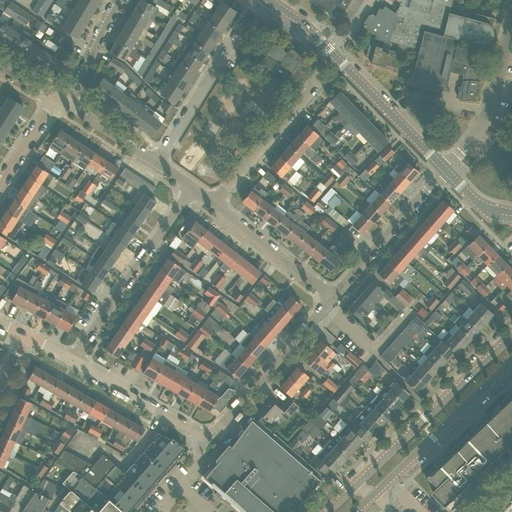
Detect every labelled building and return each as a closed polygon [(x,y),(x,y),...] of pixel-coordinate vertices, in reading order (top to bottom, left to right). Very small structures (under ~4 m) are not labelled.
[(5,0),(0,0),(0,9),(3,11),(10,2),(5,0)] [(41,0),(38,0),(35,5),(45,11),(49,5),(41,0)] [(64,4),(57,0),(56,0),(54,5),(60,9),(64,4)] [(79,0),(74,9),(89,18),(94,8),(80,0),(79,0)] [(80,0),(94,8),(99,0),(80,0)] [(141,0),(140,0),(134,10),(148,18),(152,21),(159,10),(141,0)] [(212,0),(202,0),(200,3),(204,6),(210,10),(213,4),(211,3),(212,0)] [(315,0),(314,3),(321,8),(323,5),(327,8),(325,11),(332,0),(315,0)] [(332,0),(326,11),(328,8),(332,11),(330,14),(338,19),(350,0),(332,0)] [(363,23),(363,24),(364,27),(363,27),(363,28),(364,28),(370,32),(370,34),(377,36),(376,40),(397,45),(403,47),(408,48),(418,51),(423,31),(443,36),(449,13),(452,0),(395,0),(400,3),(399,6),(396,12),(395,13),(393,13),(384,6),(382,10),(379,8),(376,13),(377,13),(375,16),(373,15),(373,14),(372,14),(372,15),(369,16),(369,15),(368,15),(363,23)] [(21,9),(10,2),(3,11),(14,19),(21,9)] [(165,3),(162,8),(170,12),(173,7),(165,3)] [(200,3),(195,11),(199,14),(204,6),(200,3)] [(213,5),(210,10),(215,13),(214,13),(228,22),(235,12),(222,3),(218,8),(213,5)] [(35,5),(31,11),(41,18),(45,11),(35,5)] [(25,27),(32,16),(21,9),(14,19),(25,27)] [(68,19),(83,28),(89,18),(74,9),(68,19)] [(148,18),(134,10),(128,21),(142,29),(148,18)] [(180,12),(177,16),(178,17),(184,20),(187,16),(180,12)] [(214,13),(208,24),(221,32),(228,22),(214,13)] [(449,13),(443,36),(458,40),(468,42),(466,46),(485,51),(487,44),(490,41),(492,38),(493,35),(492,31),(491,27),(493,18),(475,13),(473,19),(449,13)] [(45,18),(51,23),(54,19),(48,14),(45,18)] [(169,31),(178,17),(177,16),(174,14),(173,14),(164,28),(169,31)] [(193,14),(189,20),(193,23),(197,17),(193,14)] [(83,28),(68,19),(62,29),(77,38),(83,28)] [(38,30),(43,23),(38,20),(34,27),(38,30)] [(122,31),(136,39),(142,29),(128,21),(122,31)] [(38,30),(43,33),(47,27),(43,23),(38,30)] [(178,23),(173,31),(178,34),(183,26),(178,23)] [(208,24),(201,34),(214,42),(221,32),(208,24)] [(8,28),(0,39),(0,40),(10,48),(18,35),(8,28)] [(10,48),(21,55),(30,43),(25,39),(28,33),(22,30),(19,35),(18,35),(10,48)] [(116,42),(135,53),(141,43),(136,39),(122,31),(116,42)] [(176,38),(178,34),(173,31),(168,41),(172,44),(176,38)] [(418,51),(410,85),(421,88),(419,93),(421,93),(421,94),(423,95),(425,96),(424,97),(427,97),(427,98),(428,98),(429,98),(428,99),(429,99),(429,98),(431,98),(431,100),(432,99),(434,99),(434,98),(435,98),(435,96),(436,96),(436,95),(437,95),(437,96),(439,97),(441,87),(446,88),(450,70),(453,71),(452,73),(464,76),(465,76),(466,70),(461,69),(462,63),(468,64),(468,66),(470,67),(471,64),(476,66),(479,54),(456,48),(458,40),(443,36),(423,31),(418,51)] [(158,38),(163,42),(167,35),(162,32),(158,38)] [(201,34),(194,44),(207,53),(214,42),(201,34)] [(59,35),(55,41),(60,44),(64,38),(59,35)] [(33,37),(30,43),(21,55),(32,62),(44,45),(33,37)] [(70,50),(74,44),(64,38),(60,44),(70,50)] [(158,38),(154,45),(159,48),(163,42),(158,38)] [(201,63),(207,53),(194,44),(189,40),(182,50),(201,63)] [(290,75),(285,72),(280,80),(292,88),(296,81),(297,82),(303,74),(304,75),(312,63),(290,49),(287,53),(268,41),(266,43),(261,40),(255,49),(265,56),(260,64),(272,72),(277,64),(291,73),(290,75)] [(116,42),(110,52),(123,60),(126,55),(137,61),(140,56),(135,53),(116,42)] [(161,51),(166,54),(170,47),(165,44),(161,51)] [(44,45),(32,62),(43,69),(54,52),(44,45)] [(405,59),(408,48),(403,47),(397,45),(395,52),(388,50),(387,53),(381,51),(381,48),(368,45),(365,57),(372,58),(370,63),(385,67),(386,65),(399,68),(401,60),(399,60),(400,57),(405,59)] [(175,60),(194,73),(201,63),(182,50),(188,54),(184,59),(179,55),(175,60)] [(159,65),(166,54),(161,51),(154,62),(159,65)] [(65,59),(54,52),(43,69),(54,77),(63,64),(65,59)] [(149,53),(145,59),(150,62),(154,56),(149,53)] [(126,66),(112,58),(108,65),(122,73),(126,66)] [(150,62),(145,59),(137,72),(141,76),(150,62)] [(187,83),(194,73),(175,60),(172,66),(177,70),(174,74),(187,83)] [(459,91),(457,97),(461,98),(461,101),(472,101),(472,100),(472,97),(474,98),(478,81),(475,81),(477,71),(470,67),(468,66),(468,64),(462,63),(461,69),(466,70),(465,76),(464,76),(464,81),(462,81),(464,81),(461,91),(459,91)] [(152,65),(148,72),(153,75),(157,68),(152,65)] [(130,70),(126,75),(132,80),(136,76),(130,70)] [(153,75),(148,72),(143,80),(147,84),(153,75)] [(167,84),(181,93),(187,83),(174,74),(167,84)] [(142,81),(136,76),(132,80),(138,86),(142,81)] [(93,91),(102,99),(114,83),(110,80),(108,83),(102,79),(93,91)] [(114,83),(102,99),(112,106),(122,94),(126,88),(117,80),(114,83)] [(174,104),(181,93),(167,84),(160,95),(174,104)] [(154,93),(148,88),(144,92),(149,97),(154,93)] [(339,112),(349,102),(339,92),(329,101),(339,112)] [(112,106),(122,114),(132,101),(135,97),(131,93),(127,98),(122,94),(112,106)] [(159,99),(154,93),(149,97),(155,103),(159,99)] [(2,107),(17,117),(23,107),(9,97),(2,107)] [(132,101),(122,114),(131,121),(141,109),(132,101)] [(344,126),(359,112),(349,102),(339,112),(340,112),(335,117),(344,126)] [(172,107),(167,103),(162,111),(167,114),(172,107)] [(141,129),(151,116),(154,112),(144,105),(141,109),(131,121),(141,129)] [(0,110),(0,119),(10,126),(17,117),(2,107),(0,110)] [(344,126),(334,136),(338,139),(347,130),(353,136),(358,132),(368,122),(359,112),(344,126)] [(161,124),(151,116),(141,129),(151,137),(161,124)] [(310,123),(320,131),(325,125),(320,121),(315,117),(310,123)] [(0,133),(4,136),(10,126),(0,119),(0,133)] [(358,132),(368,142),(378,132),(368,122),(358,132)] [(298,136),(308,145),(318,135),(307,126),(298,136)] [(64,149),(71,138),(60,130),(49,146),(60,154),(64,149)] [(330,131),(324,137),(328,141),(334,136),(330,131)] [(378,132),(368,142),(378,152),(388,142),(378,132)] [(298,136),(288,147),(299,156),(303,151),(316,163),(321,158),(317,154),(308,146),(308,145),(298,136)] [(334,136),(328,141),(332,146),(338,140),(338,139),(334,136)] [(83,146),(71,138),(64,149),(60,154),(72,161),(72,162),(83,146)] [(94,153),(83,146),(72,162),(84,170),(87,164),(94,153)] [(288,147),(279,157),(290,166),(299,156),(288,147)] [(388,147),(379,156),(384,161),(394,152),(388,147)] [(349,151),(343,157),(347,161),(353,155),(349,151)] [(87,164),(85,168),(96,176),(99,172),(106,161),(94,153),(87,164)] [(43,155),(39,162),(50,170),(54,165),(55,163),(43,155)] [(353,155),(347,161),(351,166),(358,160),(353,155)] [(290,166),(279,157),(270,168),(277,174),(285,181),(286,182),(296,171),(294,170),(290,166)] [(344,172),(341,169),(346,164),(341,159),(332,168),(340,176),(344,172)] [(369,165),(374,170),(379,166),(374,160),(369,165)] [(398,174),(408,183),(418,172),(404,160),(400,164),(398,163),(393,169),(398,173),(398,174)] [(92,183),(94,184),(94,185),(96,186),(100,181),(106,186),(112,177),(117,169),(106,161),(99,172),(96,176),(95,178),(92,183)] [(50,170),(59,176),(65,180),(68,175),(62,171),(54,165),(50,170)] [(365,169),(370,175),(374,170),(369,165),(365,169)] [(36,166),(29,177),(45,188),(53,176),(36,166)] [(68,175),(71,170),(65,166),(62,171),(68,175)] [(130,171),(125,168),(119,176),(124,179),(130,171)] [(124,179),(125,180),(129,183),(135,174),(130,171),(124,179)] [(262,177),(263,177),(273,185),(277,180),(267,171),(262,177)] [(328,173),(324,178),(330,184),(334,179),(328,173)] [(350,178),(344,173),(340,177),(346,183),(350,178)] [(140,178),(135,174),(129,183),(134,186),(140,178)] [(388,184),(399,194),(408,183),(398,174),(393,179),(391,176),(386,181),(388,184)] [(65,184),(71,188),(76,180),(70,176),(65,184)] [(124,179),(119,176),(115,181),(121,185),(125,180),(124,179)] [(29,177),(21,189),(32,197),(40,185),(45,188),(29,177)] [(336,182),(342,187),(346,183),(340,177),(336,181),(336,182)] [(145,181),(140,178),(134,186),(139,190),(145,181)] [(330,184),(324,178),(320,182),(321,184),(326,188),(330,184)] [(85,186),(91,190),(94,185),(94,184),(92,183),(88,181),(85,186)] [(145,181),(139,190),(144,193),(150,184),(145,181)] [(149,197),(155,188),(150,184),(144,193),(149,197)] [(279,191),(283,194),(289,188),(284,184),(279,191)] [(379,194),(390,204),(399,194),(388,184),(379,194)] [(80,190),(78,193),(84,197),(86,194),(88,195),(91,190),(85,186),(82,191),(80,190)] [(242,201),(253,210),(262,199),(261,199),(266,193),(261,188),(258,191),(253,187),(251,191),(250,190),(242,201)] [(289,188),(283,194),(288,198),(290,196),(293,191),(289,188)] [(315,188),(307,197),(313,203),(322,194),(321,193),(317,189),(315,188)] [(325,205),(326,204),(336,193),(331,188),(320,199),(316,205),(321,210),(325,205)] [(21,189),(14,201),(30,211),(37,200),(32,197),(21,189)] [(78,193),(74,199),(80,203),(84,197),(78,193)] [(136,205),(147,213),(156,201),(149,197),(144,193),(136,205)] [(370,204),(381,214),(390,204),(379,194),(370,204)] [(104,200),(114,206),(116,203),(106,196),(104,200)] [(273,208),(262,199),(253,210),(264,219),(273,208)] [(101,203),(111,210),(114,206),(104,200),(101,203)] [(14,201),(6,212),(23,223),(29,227),(36,215),(30,211),(14,201)] [(305,211),(310,205),(306,201),(301,208),(305,211)] [(444,220),(447,218),(453,210),(443,201),(434,211),(444,220)] [(273,208),(264,219),(275,227),(284,216),(288,211),(287,211),(287,212),(276,204),(273,208)] [(371,224),(381,214),(370,204),(361,215),(371,224)] [(147,213),(136,205),(128,216),(140,224),(147,213)] [(310,215),(315,209),(310,205),(305,211),(305,212),(302,216),(304,218),(308,213),(310,215)] [(75,209),(71,215),(75,218),(79,212),(75,209)] [(59,215),(69,221),(71,218),(61,211),(59,215)] [(284,216),(275,227),(286,236),(299,220),(301,217),(295,213),(293,215),(288,211),(284,216)] [(424,222),(435,231),(444,220),(434,211),(424,222)] [(0,230),(12,239),(23,223),(6,212),(0,221),(0,230)] [(78,215),(87,222),(90,218),(80,212),(78,215)] [(60,220),(55,228),(62,232),(67,224),(69,221),(59,215),(57,218),(60,220)] [(85,225),(87,222),(78,215),(75,219),(85,225)] [(351,225),(355,228),(362,235),(371,224),(361,215),(351,225)] [(128,216),(120,227),(132,235),(140,224),(128,216)] [(326,217),(320,223),(326,228),(331,221),(326,217)] [(188,218),(183,225),(188,230),(194,222),(188,218)] [(301,222),(299,220),(286,236),(297,245),(305,234),(310,228),(301,222)] [(337,226),(331,221),(326,228),(332,232),(337,226)] [(108,228),(105,233),(113,239),(124,247),(132,235),(120,227),(112,222),(108,228)] [(197,241),(206,230),(195,222),(194,222),(188,230),(188,231),(188,230),(182,238),(186,241),(185,243),(192,249),(197,241)] [(435,231),(424,222),(416,232),(426,241),(434,231),(435,231)] [(470,227),(470,228),(465,232),(470,237),(475,233),(470,227)] [(197,241),(192,249),(195,245),(205,253),(208,250),(217,239),(206,230),(197,241)] [(346,234),(343,231),(339,237),(342,240),(344,242),(345,242),(350,246),(354,240),(346,234)] [(416,232),(406,243),(422,257),(423,257),(427,252),(428,252),(432,248),(429,246),(430,245),(416,232)] [(44,237),(54,244),(56,240),(46,234),(44,237)] [(305,234),(297,245),(308,253),(316,243),(305,234)] [(62,238),(72,245),(74,241),(64,235),(62,238)] [(463,249),(472,260),(487,245),(478,235),(467,245),(463,249)] [(38,256),(43,260),(54,244),(44,237),(42,241),(46,243),(38,256)] [(170,244),(169,246),(174,250),(174,249),(175,250),(181,241),(175,237),(170,244)] [(60,242),(70,248),(72,245),(62,238),(60,242)] [(116,258),(124,247),(113,239),(105,250),(116,258)] [(208,250),(219,258),(228,247),(217,239),(208,250)] [(451,244),(457,250),(462,246),(456,240),(451,244)] [(316,243),(308,253),(319,262),(328,251),(316,243)] [(406,243),(397,254),(413,268),(422,257),(406,243)] [(451,244),(447,248),(453,254),(457,250),(451,244)] [(333,245),(328,251),(319,262),(330,271),(343,254),(333,245)] [(481,260),(487,265),(497,255),(487,245),(472,260),(477,265),(481,260)] [(91,257),(92,258),(108,269),(116,258),(105,250),(99,246),(91,257)] [(228,247),(219,258),(224,262),(219,269),(225,273),(230,267),(238,256),(228,247)] [(174,250),(170,256),(181,264),(182,263),(184,260),(186,257),(175,250),(174,249),(174,250)] [(55,250),(51,255),(60,262),(64,256),(55,250)] [(414,268),(397,254),(388,264),(404,278),(409,282),(413,279),(408,275),(414,268)] [(494,277),(496,275),(507,265),(497,255),(487,265),(485,268),(494,277)] [(18,263),(21,266),(27,258),(23,256),(18,263)] [(46,263),(53,266),(56,260),(50,256),(46,263)] [(230,267),(241,275),(249,264),(238,256),(230,267)] [(93,267),(89,273),(100,281),(108,269),(92,258),(88,264),(93,267)] [(196,258),(192,263),(199,268),(203,264),(196,258)] [(168,259),(160,270),(171,278),(177,283),(185,271),(179,267),(180,267),(168,259)] [(461,262),(456,268),(460,272),(466,267),(461,262)] [(18,263),(12,271),(16,273),(21,266),(18,263)] [(45,265),(41,263),(37,270),(40,272),(45,265)] [(195,273),(199,268),(192,263),(189,268),(195,273)] [(260,273),(249,264),(241,275),(252,284),(260,273)] [(388,264),(378,275),(394,289),(404,278),(388,264)] [(50,268),(45,265),(40,272),(46,275),(50,268)] [(494,277),(492,279),(502,289),(506,285),(511,279),(511,270),(507,265),(496,275),(494,277)] [(466,267),(460,272),(464,277),(470,271),(466,267)] [(202,268),(198,273),(203,278),(208,272),(202,268)] [(168,284),(171,278),(160,270),(152,282),(171,295),(175,289),(168,284)] [(448,278),(455,283),(460,277),(454,271),(448,278)] [(10,273),(5,280),(8,283),(14,276),(10,273)] [(80,276),(76,281),(92,292),(100,281),(89,273),(85,279),(80,276)] [(225,279),(222,277),(219,274),(215,279),(222,284),(225,279)] [(270,280),(264,275),(256,285),(263,290),(267,285),(266,284),(270,280)] [(14,282),(4,295),(12,299),(11,301),(12,301),(17,303),(16,304),(22,307),(30,291),(32,287),(33,287),(37,281),(38,279),(33,276),(28,284),(26,289),(14,282)] [(67,280),(62,277),(58,284),(63,287),(67,280)] [(443,284),(450,289),(455,283),(448,278),(447,279),(443,284)] [(211,284),(215,286),(215,287),(216,286),(218,288),(222,284),(215,279),(211,284)] [(72,282),(67,280),(63,287),(67,289),(72,282)] [(467,295),(473,290),(463,280),(458,285),(467,295)] [(30,291),(22,307),(28,310),(29,310),(34,312),(42,297),(36,295),(42,284),(37,281),(33,287),(32,287),(30,291)] [(152,282),(144,293),(156,301),(163,306),(171,295),(152,282)] [(364,291),(382,307),(377,303),(383,296),(388,301),(392,296),(385,289),(383,292),(372,282),(364,291)] [(479,293),(485,287),(481,283),(475,288),(479,293)] [(489,291),(485,287),(479,293),(484,297),(489,291)] [(212,290),(205,301),(212,306),(219,295),(212,290)] [(401,290),(396,295),(395,297),(405,306),(405,307),(411,300),(401,290)] [(84,291),(80,297),(85,300),(89,295),(84,291)] [(364,291),(356,300),(369,312),(373,308),(378,312),(382,307),(377,303),(364,291)] [(238,302),(243,297),(237,292),(232,298),(238,302)] [(280,307),(291,316),(300,305),(285,292),(280,298),(285,302),(281,306),(280,307)] [(45,319),(53,303),(47,301),(50,296),(44,293),(42,297),(34,312),(33,313),(34,313),(39,315),(39,316),(45,319)] [(148,312),(156,301),(144,293),(136,304),(148,312)] [(250,293),(247,296),(245,300),(249,303),(255,297),(250,293)] [(429,301),(435,306),(439,302),(433,296),(429,301)] [(249,303),(254,307),(259,300),(255,297),(249,303)] [(495,297),(489,302),(499,312),(505,307),(495,297)] [(51,322),(56,324),(64,309),(67,304),(56,298),(55,299),(53,303),(45,319),(51,322)] [(196,307),(193,310),(203,318),(205,315),(210,309),(209,308),(210,306),(200,299),(199,302),(202,304),(198,309),(196,307)] [(365,316),(369,312),(356,300),(348,309),(366,326),(370,321),(365,316)] [(441,304),(437,308),(440,311),(444,307),(445,308),(449,304),(445,300),(441,304)] [(429,301),(425,305),(431,311),(435,306),(429,301)] [(276,302),(267,313),(282,326),(291,316),(280,307),(281,306),(276,302)] [(219,313),(225,307),(220,303),(215,309),(219,313)] [(480,303),(473,311),(485,322),(493,314),(485,308),(480,303)] [(129,315),(140,323),(148,312),(136,304),(129,315)] [(70,313),(64,309),(56,324),(56,325),(57,325),(62,327),(61,328),(67,331),(76,316),(79,310),(73,307),(70,313)] [(219,313),(215,309),(210,314),(219,322),(224,317),(226,314),(229,311),(225,307),(219,313)] [(422,307),(417,312),(423,318),(428,313),(422,307)] [(191,313),(201,321),(203,318),(193,310),(191,313)] [(437,322),(442,316),(435,310),(430,316),(437,322)] [(485,322),(473,311),(466,319),(478,330),(485,322)] [(201,321),(191,313),(188,317),(189,318),(186,322),(195,328),(201,321)] [(273,337),(282,326),(267,313),(258,323),(263,327),(262,327),(273,337)] [(390,323),(394,318),(391,316),(389,314),(385,318),(390,323)] [(129,315),(121,327),(132,335),(140,323),(129,315)] [(455,324),(471,338),(478,330),(466,319),(460,315),(453,323),(455,325),(455,324)] [(209,316),(200,327),(198,330),(203,334),(207,328),(211,330),(212,329),(217,333),(220,328),(217,325),(218,324),(216,323),(217,322),(215,321),(209,316)] [(424,323),(415,316),(412,320),(420,327),(423,324),(424,323)] [(412,320),(408,325),(416,332),(420,327),(412,320)] [(416,332),(419,335),(426,327),(423,324),(420,327),(416,332)] [(448,332),(464,346),(471,338),(455,324),(455,325),(448,332)] [(408,325),(404,329),(412,336),(415,339),(419,335),(416,332),(408,325)] [(113,338),(124,346),(132,335),(121,327),(113,338)] [(253,337),(264,347),(273,337),(262,327),(253,337)] [(375,333),(379,336),(384,329),(381,327),(375,333)] [(175,335),(179,338),(185,332),(180,328),(175,335)] [(207,338),(210,335),(212,332),(211,330),(207,328),(203,334),(207,338)] [(412,336),(404,329),(400,334),(408,341),(408,340),(412,336)] [(191,338),(198,344),(204,336),(197,331),(191,338)] [(185,332),(179,339),(183,342),(189,335),(185,332)] [(248,332),(239,342),(245,348),(255,357),(264,347),(253,337),(248,332)] [(454,352),(457,355),(464,346),(448,332),(441,340),(444,343),(454,352)] [(404,345),(408,341),(400,334),(397,337),(396,338),(404,345)] [(436,336),(429,344),(431,346),(447,360),(453,352),(456,355),(457,355),(454,352),(444,343),(441,340),(436,336)] [(124,346),(113,338),(105,350),(116,358),(124,346)] [(159,344),(165,348),(169,342),(163,338),(159,344)] [(400,350),(404,345),(396,338),(392,342),(400,350)] [(144,339),(142,342),(152,348),(154,345),(151,343),(144,339)] [(320,341),(312,350),(332,368),(337,372),(340,369),(335,364),(335,365),(330,360),(335,354),(331,350),(320,341)] [(144,348),(139,356),(145,359),(152,348),(142,342),(140,345),(144,348)] [(396,354),(400,350),(392,342),(388,347),(396,354)] [(185,345),(182,349),(190,354),(192,351),(185,345)] [(431,346),(423,354),(427,357),(440,368),(447,360),(431,346)] [(388,347),(384,351),(392,359),(394,357),(396,354),(388,347)] [(235,358),(246,368),(255,357),(245,348),(235,358)] [(182,358),(185,352),(179,349),(176,355),(182,358)] [(198,350),(196,353),(209,359),(211,356),(198,350)] [(303,360),(314,369),(321,376),(326,369),(329,371),(332,368),(312,350),(303,360)] [(384,351),(380,356),(388,364),(390,361),(392,359),(384,351)] [(185,352),(182,358),(187,361),(191,355),(185,352)] [(355,368),(360,362),(348,352),(343,358),(355,368)] [(237,378),(246,368),(235,358),(230,353),(219,365),(226,369),(229,372),(237,378)] [(130,366),(138,371),(145,359),(139,356),(137,354),(130,366)] [(154,379),(163,364),(152,357),(148,364),(142,373),(143,373),(143,372),(148,375),(148,376),(154,379)] [(440,368),(427,357),(420,365),(432,376),(440,368)] [(166,358),(163,364),(154,379),(160,383),(160,382),(165,385),(164,386),(165,386),(174,370),(177,365),(166,358)] [(204,371),(207,364),(202,361),(198,368),(204,371)] [(376,361),(368,369),(366,371),(367,371),(367,372),(371,376),(380,365),(376,361)] [(204,371),(209,374),(213,367),(207,364),(204,371)] [(368,369),(363,364),(354,374),(360,379),(367,372),(367,371),(366,371),(368,369)] [(432,376),(420,365),(413,373),(425,384),(432,376)] [(41,385),(47,374),(35,367),(28,378),(41,385)] [(297,367),(288,377),(300,387),(308,378),(297,367)] [(425,384),(413,373),(412,373),(408,369),(401,377),(405,381),(417,393),(425,384)] [(165,385),(168,387),(170,388),(170,389),(176,392),(185,376),(174,370),(165,386),(165,385)] [(230,386),(234,381),(228,376),(218,370),(215,376),(220,379),(225,382),(230,386)] [(41,385),(53,392),(59,381),(47,374),(41,385)] [(347,382),(353,388),(360,379),(354,374),(347,382)] [(176,392),(179,394),(182,395),(187,398),(186,399),(187,399),(196,383),(185,376),(176,392)] [(280,387),(287,393),(291,397),(300,387),(288,377),(280,387)] [(333,393),(338,387),(328,378),(323,384),(333,393)] [(385,387),(402,402),(409,394),(397,383),(397,382),(393,378),(385,387)] [(59,381),(53,392),(65,399),(71,388),(59,381)] [(207,389),(197,405),(204,408),(209,411),(208,411),(209,412),(211,408),(213,409),(213,410),(214,410),(214,409),(217,410),(216,410),(218,411),(236,391),(234,390),(228,388),(219,398),(211,394),(217,385),(212,382),(207,389)] [(347,382),(340,390),(346,396),(353,388),(347,382)] [(187,398),(192,401),(197,405),(207,389),(196,383),(187,399),(187,398)] [(377,394),(394,410),(402,402),(385,387),(384,387),(384,386),(377,394)] [(27,397),(30,390),(24,388),(21,394),(27,397)] [(65,399),(77,406),(83,395),(71,388),(65,399)] [(340,390),(333,398),(339,404),(346,396),(340,390)] [(511,391),(425,474),(428,477),(438,487),(432,492),(446,507),(473,481),(477,485),(487,475),(483,471),(511,443),(511,391)] [(387,418),(394,410),(377,394),(370,402),(387,418)] [(77,406),(90,413),(96,402),(83,395),(77,406)] [(39,403),(45,406),(48,399),(43,396),(39,403)] [(19,398),(14,411),(26,417),(32,404),(19,398)] [(257,421),(263,425),(267,421),(270,424),(279,414),(281,416),(286,421),(295,411),(299,407),(288,398),(285,402),(280,408),(275,404),(274,405),(268,400),(258,412),(262,415),(257,421)] [(333,398),(326,406),(332,412),(339,404),(333,398)] [(48,399),(45,406),(50,409),(54,402),(48,399)] [(90,413),(101,420),(107,408),(96,402),(90,413)] [(380,426),(387,418),(370,402),(363,410),(380,426)] [(322,418),(323,419),(325,420),(332,412),(326,406),(318,415),(322,418)] [(113,427),(120,415),(107,408),(101,420),(113,427)] [(63,417),(69,420),(73,413),(68,410),(63,417)] [(355,418),(373,434),(380,426),(363,410),(355,418)] [(14,411),(8,424),(20,429),(26,432),(32,419),(26,417),(14,411)] [(73,413),(69,420),(74,423),(78,415),(73,413)] [(119,430),(114,438),(115,439),(112,445),(117,448),(132,422),(120,415),(113,427),(119,430)] [(316,427),(323,419),(322,418),(318,415),(311,423),(316,427)] [(253,418),(200,479),(216,493),(224,501),(237,511),(270,511),(282,499),(291,508),(287,511),(300,511),(327,482),(253,418)] [(360,423),(355,418),(355,419),(348,427),(350,428),(353,431),(363,440),(366,442),(373,434),(360,423)] [(339,433),(346,424),(340,419),(333,428),(339,433)] [(316,427),(311,423),(309,421),(302,429),(307,434),(311,437),(318,429),(316,427)] [(144,429),(132,422),(117,448),(122,451),(126,444),(128,445),(132,437),(138,440),(144,429)] [(20,429),(8,424),(2,436),(14,442),(20,429)] [(88,431),(87,434),(92,437),(93,434),(97,428),(92,425),(88,431)] [(339,433),(356,448),(362,440),(365,443),(366,442),(363,440),(353,431),(350,428),(348,427),(346,425),(339,433)] [(102,431),(97,428),(93,434),(99,437),(102,431)] [(66,429),(62,435),(68,438),(72,433),(66,429)] [(356,448),(339,433),(339,432),(331,441),(336,444),(349,456),(356,448)] [(153,440),(152,441),(174,459),(179,453),(177,450),(179,448),(182,450),(183,448),(172,438),(170,440),(157,433),(153,440)] [(54,445),(61,450),(64,445),(68,438),(62,435),(58,441),(57,440),(54,445)] [(2,436),(0,440),(0,450),(8,455),(14,442),(2,436)] [(349,456),(336,444),(330,439),(323,448),(328,452),(329,452),(341,464),(349,456)] [(293,440),(289,446),(294,450),(298,445),(293,440)] [(174,459),(152,441),(143,452),(164,469),(165,468),(163,466),(165,464),(168,466),(174,459)] [(50,449),(58,455),(61,450),(54,445),(50,449)] [(334,472),(341,464),(329,452),(328,452),(323,448),(316,456),(315,455),(310,461),(325,475),(330,469),(334,472)] [(8,455),(0,450),(0,466),(2,468),(8,455)] [(55,462),(63,467),(70,454),(64,450),(55,462)] [(134,463),(155,481),(160,475),(158,472),(160,470),(162,472),(164,469),(143,452),(134,463)] [(63,467),(71,471),(77,458),(70,454),(63,467)] [(83,479),(89,484),(109,461),(103,455),(93,466),(83,479)] [(72,473),(77,476),(84,461),(77,458),(71,471),(73,472),(72,473)] [(77,476),(83,479),(93,466),(84,461),(77,476)] [(109,461),(89,484),(121,510),(122,511),(126,511),(125,510),(127,508),(130,509),(141,497),(139,494),(141,492),(143,493),(144,491),(124,474),(125,474),(115,466),(109,461)] [(37,468),(44,473),(48,468),(41,463),(37,468)] [(124,474),(144,491),(146,490),(144,489),(146,486),(149,488),(155,481),(134,463),(125,474),(124,474)] [(34,473),(41,478),(44,473),(37,468),(34,473)] [(59,504),(67,510),(69,511),(121,511),(122,511),(121,510),(89,484),(83,479),(77,476),(72,473),(62,484),(70,491),(69,491),(62,484),(60,487),(52,497),(53,497),(56,492),(63,498),(63,499),(59,504)] [(2,488),(7,491),(13,479),(9,476),(2,488)] [(52,497),(60,487),(45,477),(37,488),(52,497)] [(0,511),(18,511),(20,510),(34,491),(23,485),(14,500),(0,492),(0,511)] [(22,511),(41,511),(43,509),(43,508),(48,499),(35,492),(34,491),(20,510),(22,511)] [(511,511),(511,500),(511,501),(511,502),(502,511),(511,511)]
